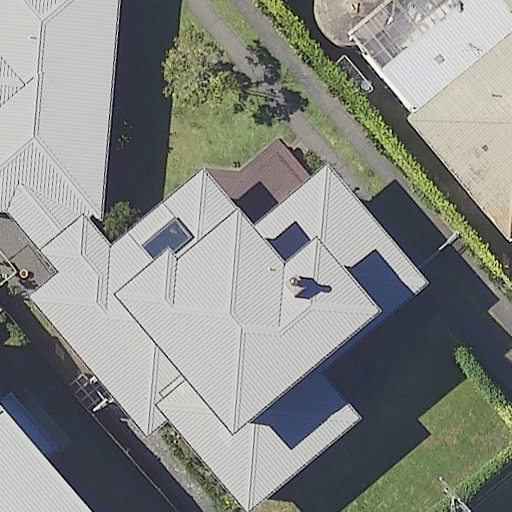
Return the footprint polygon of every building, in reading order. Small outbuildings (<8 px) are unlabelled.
[(0,0),(0,221),(51,284),(59,293),(90,265),(108,0),(0,0)] [(399,0),(312,0),(302,10),(341,53),(399,0)] [(511,238),(511,0),(467,0),(368,81),(502,246),(511,238)] [(59,293),(51,284),(26,307),(139,442),(158,426),(230,511),(252,511),(352,428),(313,382),(416,295),(317,178),(242,242),(190,180),(90,265),(59,293)] [(69,511),(33,471),(67,441),(13,380),(0,392),(0,511),(69,511)]
